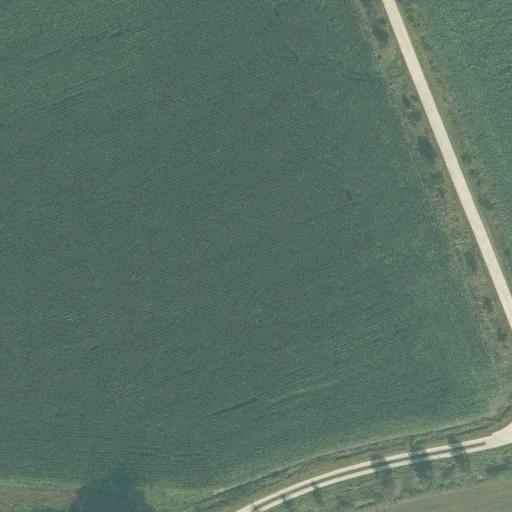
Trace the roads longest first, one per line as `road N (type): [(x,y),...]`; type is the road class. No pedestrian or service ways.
road 1 (track): [(388,0),(511,317)]
road 2 (track): [(511,435),(330,477),(247,511)]
